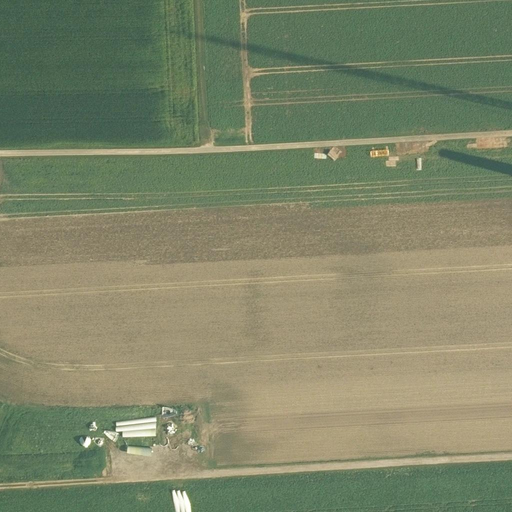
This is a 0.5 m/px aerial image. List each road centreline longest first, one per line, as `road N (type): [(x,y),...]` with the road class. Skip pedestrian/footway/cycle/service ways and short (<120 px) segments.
road 1 (track): [(0,485),(511,457)]
road 2 (unclassified): [(0,155),(511,137)]
road 3 (track): [(199,0),(211,152)]
